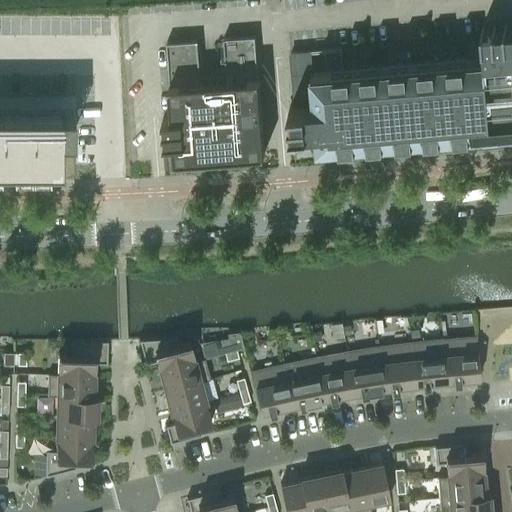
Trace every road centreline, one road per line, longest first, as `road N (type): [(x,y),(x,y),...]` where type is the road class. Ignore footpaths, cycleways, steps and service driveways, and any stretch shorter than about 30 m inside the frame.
road 1 (tertiary): [(0,236),(264,227),(511,205)]
road 2 (residential): [(140,493),(343,439),(511,419)]
